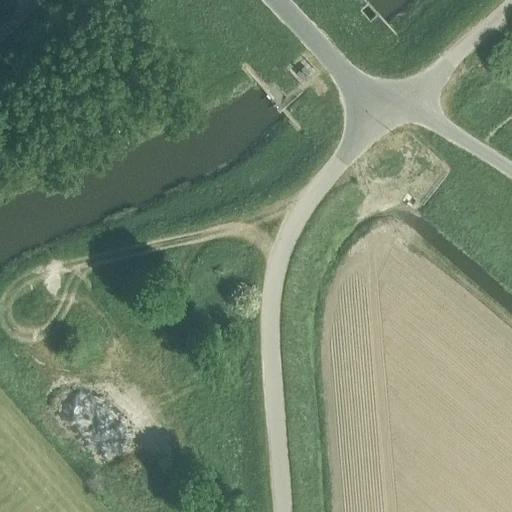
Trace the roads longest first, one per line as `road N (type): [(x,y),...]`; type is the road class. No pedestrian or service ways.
road 1 (tertiary): [(280,511),(268,327),(274,273),(290,225),(358,134),(367,106)]
road 2 (unclassified): [(511,173),(408,103),(367,106)]
road 3 (tertiary): [(367,106),(275,0)]
